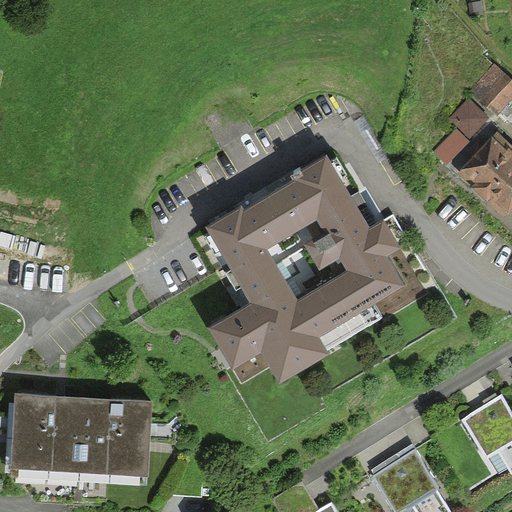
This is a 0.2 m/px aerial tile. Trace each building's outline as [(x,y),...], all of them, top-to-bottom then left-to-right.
[(487,90),(506,108),(511,101),(511,68),(510,67),(487,90)] [(458,126),(434,152),(447,163),(491,115),(470,97),(450,119),(458,126)] [(511,133),(507,129),(474,167),(511,199),(511,133)] [(310,176),(226,225),(270,300),(232,322),(255,361),(288,342),(305,371),(348,346),(337,327),(418,279),(402,252),(409,247),(394,222),(384,228),(341,155),(308,174),(310,176)] [(511,394),(478,417),(508,460),(511,457),(511,394)] [(25,398),(22,470),(156,477),(159,404),(25,398)] [(424,451),(385,477),(408,511),(451,511),(455,510),(447,498),(453,494),(424,451)] [(354,511),(347,500),(328,511),(354,511)]
